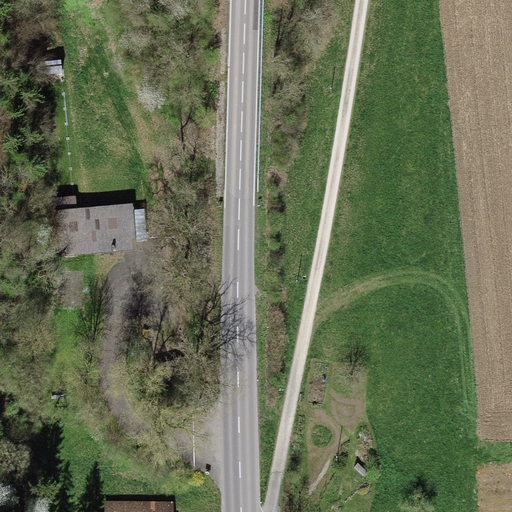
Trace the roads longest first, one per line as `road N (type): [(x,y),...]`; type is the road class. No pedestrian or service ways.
road 1 (track): [(362,0),(271,511)]
road 2 (primary): [(241,511),(245,0)]
